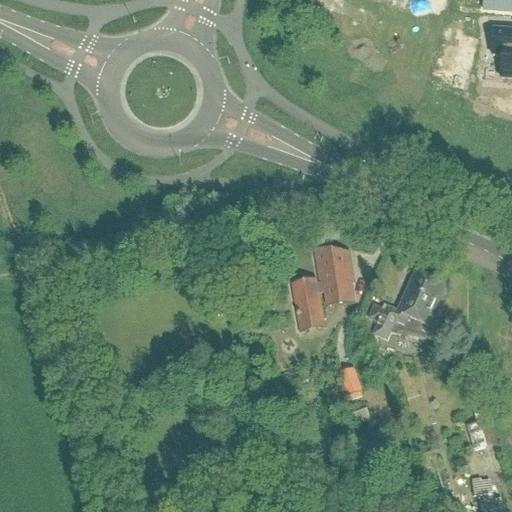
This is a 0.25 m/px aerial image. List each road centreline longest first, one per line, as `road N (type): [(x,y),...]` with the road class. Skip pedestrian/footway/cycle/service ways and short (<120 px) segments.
road 1 (secondary): [(511,250),(315,163)]
road 2 (secondary): [(194,134),(315,163)]
road 3 (secondary): [(315,163),(213,96)]
road 4 (secondary): [(109,91),(113,115),(138,141),(173,145),(194,134)]
